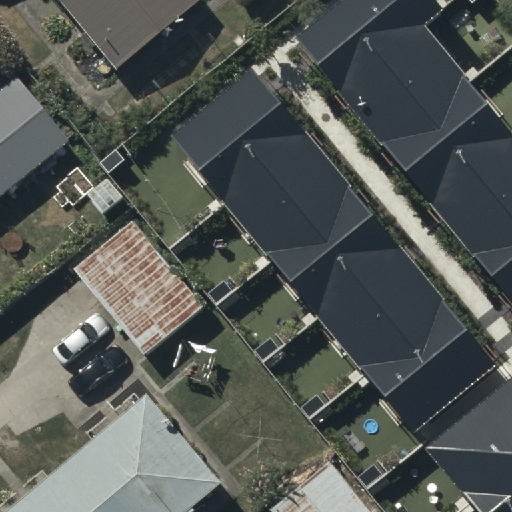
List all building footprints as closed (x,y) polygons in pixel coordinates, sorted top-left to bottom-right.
[(50,0),(119,78),(206,0),(50,0)] [(434,0),(355,0),(301,44),(511,299),(511,134),(427,31),(447,15),(434,0)] [(258,78),(177,142),(420,438),(500,372),(258,78)] [(0,97),(0,203),(69,149),(16,84),(0,97)] [(135,228),(76,276),(147,362),(206,313),(135,228)] [(511,511),(511,384),(427,455),(473,511),(511,511)] [(149,398),(12,511),(192,511),(223,487),(149,398)] [(368,511),(333,468),(279,511),(368,511)]
